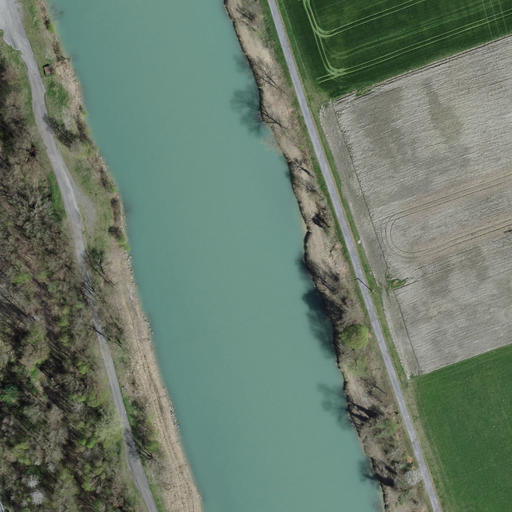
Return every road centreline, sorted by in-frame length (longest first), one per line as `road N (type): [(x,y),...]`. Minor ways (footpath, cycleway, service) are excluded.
road 1 (track): [(437,511),(269,0)]
road 2 (unclassified): [(6,0),(76,215),(125,436),(151,511)]
